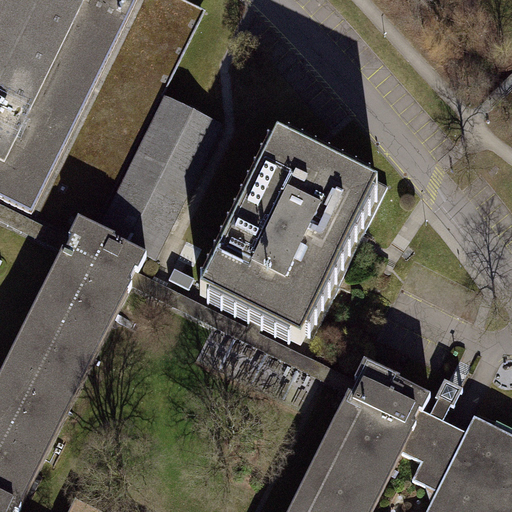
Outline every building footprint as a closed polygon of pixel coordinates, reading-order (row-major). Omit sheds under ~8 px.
[(0,0),(0,205),(30,221),(140,0),(0,0)] [(140,0),(30,221),(70,240),(79,222),(95,230),(160,99),(203,14),(174,0),(140,0)] [(160,99),(95,230),(116,241),(144,255),(158,228),(170,233),(222,130),(160,99)] [(274,133),(191,300),(304,357),(361,242),(388,189),(274,133)] [(30,221),(0,205),(0,224),(63,255),(63,254),(66,256),(73,242),(70,240),(30,221)] [(114,243),(116,241),(95,230),(79,222),(70,240),(73,242),(66,256),(63,254),(63,255),(0,380),(0,511),(20,511),(132,290),(133,288),(129,287),(136,274),(138,276),(139,274),(147,259),(114,243)] [(175,272),(170,282),(189,292),(194,281),(175,272)] [(160,285),(139,274),(138,276),(136,274),(129,287),(133,288),(132,290),(348,397),(349,396),(352,398),(358,385),(355,383),(356,382),(335,372),(304,357),(191,300),(160,285)] [(375,511),(403,458),(423,416),(431,401),(399,385),(400,383),(364,365),(356,382),(355,383),(358,385),(352,398),(349,396),(348,397),(291,511),(375,511)] [(511,511),(511,440),(475,421),(467,437),(456,432),(444,426),(453,407),(440,401),(431,420),(423,416),(403,458),(421,467),(413,485),(426,492),(431,508),(429,511),(511,511)] [(95,511),(76,502),(70,511),(95,511)]
